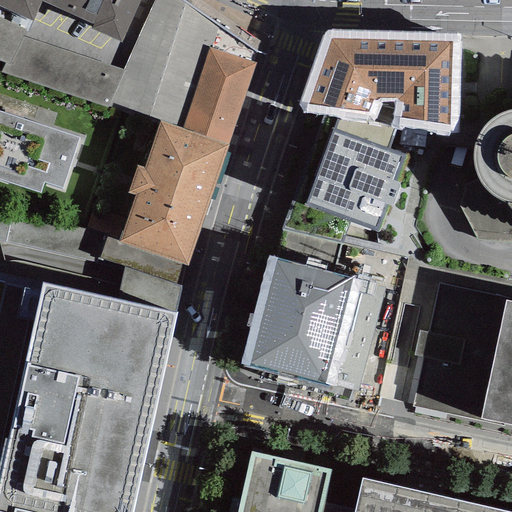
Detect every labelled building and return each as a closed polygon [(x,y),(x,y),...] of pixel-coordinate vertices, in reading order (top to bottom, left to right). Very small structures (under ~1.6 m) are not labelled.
[(0,0),(0,7),(33,22),(42,2),(93,25),(91,29),(122,42),(140,0),(0,0)] [(218,27),(179,0),(154,0),(123,70),(110,102),(159,122),(182,130),(208,48),(211,48),(218,27)] [(25,30),(0,18),(0,61),(5,63),(1,72),(107,108),(110,102),(123,70),(23,36),(25,30)] [(452,42),(331,39),(307,104),(342,109),(368,112),(374,97),(397,98),(398,118),(449,126),(452,42)] [(211,48),(208,48),(182,130),(229,145),(256,63),(211,48)] [(388,148),(398,118),(397,98),(374,97),(368,112),(342,109),(333,128),(388,148)] [(511,110),(511,111),(500,114),(492,120),(485,127),(480,133),(476,139),(473,147),(473,157),(474,163),(474,168),(475,174),(478,179),(485,190),(493,196),(500,200),(507,203),(511,208),(511,110)] [(79,138),(0,112),(0,179),(41,193),(44,182),(63,188),(79,138)] [(188,266),(229,145),(182,130),(159,122),(143,169),(136,166),(128,192),(136,194),(119,242),(181,263),(188,266)] [(397,183),(406,155),(388,148),(333,128),(304,204),(376,232),(379,230),(388,205),(390,206),(393,206),(399,188),(399,184),(397,183)] [(175,284),(181,263),(119,242),(105,239),(97,256),(124,266),(175,284)] [(353,279),(269,256),(240,362),(325,385),(353,279)] [(182,287),(175,284),(124,266),(116,299),(175,311),(182,287)] [(0,511),(131,511),(175,311),(116,299),(42,282),(40,291),(0,282),(0,511)] [(422,358),(412,407),(503,426),(504,424),(511,425),(511,302),(505,301),(506,298),(437,283),(427,332),(419,331),(414,356),(422,358)] [(321,511),(331,471),(250,453),(236,511),(321,511)] [(511,511),(362,479),(354,511),(511,511)]
